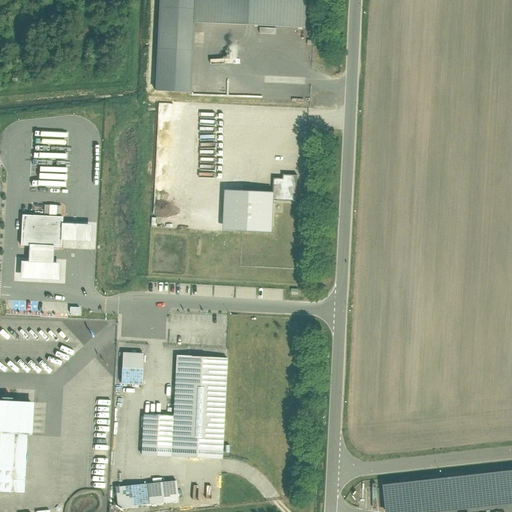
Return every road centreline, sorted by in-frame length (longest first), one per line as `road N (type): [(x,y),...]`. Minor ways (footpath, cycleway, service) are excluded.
road 1 (residential): [(354,0),(339,310)]
road 2 (residential): [(118,305),(339,310)]
road 3 (residential): [(332,468),(511,454)]
road 4 (residential): [(339,310),(332,468)]
